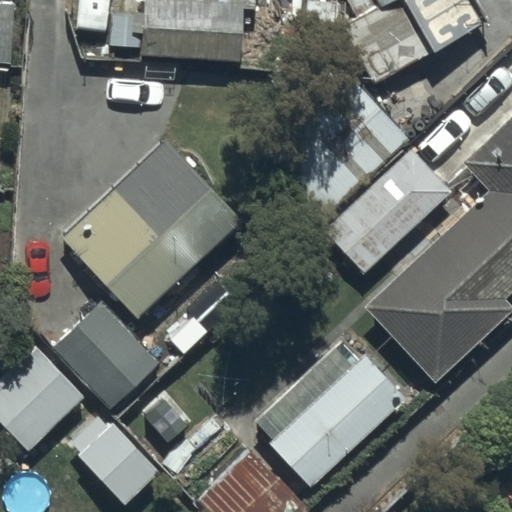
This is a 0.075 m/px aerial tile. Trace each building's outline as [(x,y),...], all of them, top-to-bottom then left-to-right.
[(12,1),(0,0),(0,60),(10,61),(12,1)] [(142,0),(140,57),(236,62),(238,23),(253,24),(252,36),(275,37),(277,9),(254,8),(254,0),(142,0)] [(488,20),(476,0),(344,0),(355,18),(340,26),(375,86),(488,20)] [(319,218),(403,139),(343,75),(259,154),(319,218)] [(486,192),(361,307),(431,383),(511,310),(501,299),(511,288),(511,113),(459,162),(486,192)] [(239,220),(162,139),(57,239),(134,320),(239,220)] [(447,191),(407,150),(321,233),(361,274),(447,191)] [(145,350),(99,300),(50,345),(96,395),(145,350)] [(403,402),(344,335),(248,419),(306,486),(403,402)] [(23,352),(0,373),(0,426),(25,453),(74,407),(23,352)] [(101,410),(66,442),(122,504),(157,472),(101,410)] [(306,511),(309,510),(246,446),(192,499),(204,511),(306,511)]
